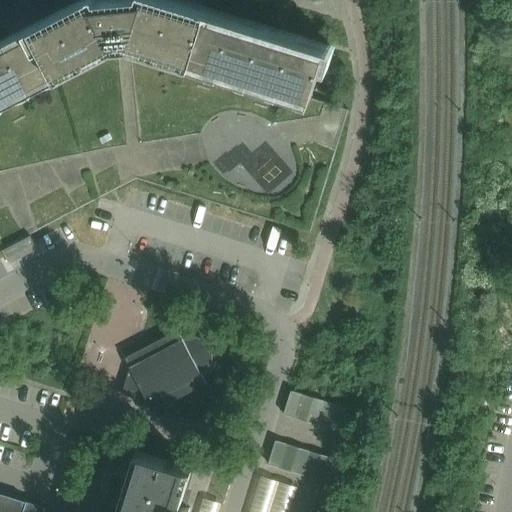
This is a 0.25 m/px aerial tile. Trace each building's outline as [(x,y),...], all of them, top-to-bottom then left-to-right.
[(0,104),(32,88),(118,43),(132,42),(312,98),(312,97),(322,66),(327,48),(266,29),(266,30),(207,12),(208,11),(173,0),(90,0),(39,27),(38,26),(0,45),(0,104)] [(350,109),(312,97),(312,98),(132,42),(118,43),(32,88),(0,104),(0,250),(137,179),(312,233),(350,109)] [(192,336),(184,339),(179,330),(126,358),(131,367),(122,394),(149,402),(154,411),(207,383),(202,374),(209,368),(213,360),(212,351),(208,343),(201,338),(192,336)] [(296,418),(303,394),(291,391),(284,414),(296,418)] [(307,421),(314,397),(303,394),(296,418),(307,421)] [(319,425),(326,401),(314,397),(307,421),(319,425)] [(330,428),(337,404),(326,401),(319,425),(330,428)] [(341,432),(348,408),(337,404),(330,428),(341,432)] [(280,467),(287,444),(276,440),(269,464),(280,467)] [(291,471),(299,447),(287,444),(280,467),(291,471)] [(303,475),(310,451),(299,447),(291,471),(303,475)] [(189,511),(190,508),(184,506),(188,493),(185,492),(193,468),(136,451),(117,511),(189,511)] [(314,478),(322,454),(310,451),(303,475),(314,478)] [(326,482),(333,458),(322,454),(314,478),(326,482)] [(337,485),(344,461),(333,458),(326,482),(337,485)] [(0,511),(44,511),(45,508),(0,493),(0,511)]
